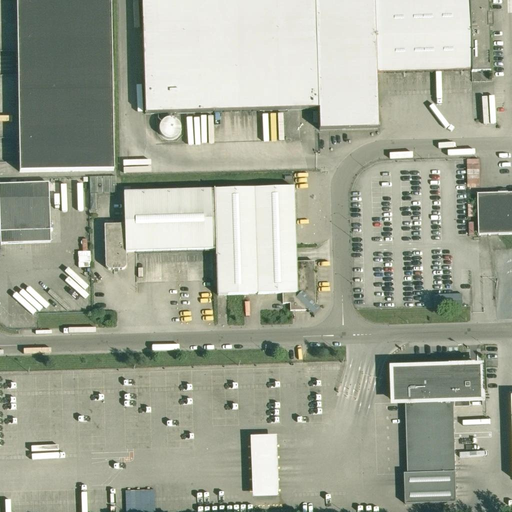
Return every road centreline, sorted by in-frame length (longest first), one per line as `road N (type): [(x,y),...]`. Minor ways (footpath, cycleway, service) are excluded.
road 1 (unclassified): [(0,345),(342,337)]
road 2 (unclassified): [(511,143),(392,148),(363,154),(346,170),(342,337)]
road 3 (unclassified): [(342,337),(511,330)]
road 4 (unknown): [(191,341),(215,467)]
